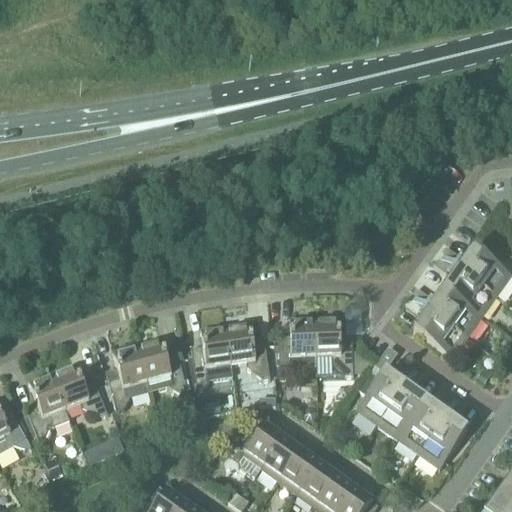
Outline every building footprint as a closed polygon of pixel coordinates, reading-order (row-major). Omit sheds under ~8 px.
[(436,264),(433,269),(451,282),(442,294),(481,322),(511,280),(507,277),(501,273),(472,252),(463,264),(446,252),(442,256),(443,260),(454,268),(451,272),(440,264),(436,264)] [(407,306),(404,310),(422,323),(413,335),(452,363),(481,322),(442,294),(434,305),(416,293),(413,298),(413,301),(425,310),(422,313),(411,305),(407,306)] [(339,322),(314,323),(315,361),(316,371),(316,380),(344,379),(346,381),(353,381),(353,368),(352,361),(352,345),(340,345),(339,322)] [(290,347),(278,347),(279,379),(279,383),(286,383),(297,371),(316,371),(315,361),(314,323),(289,324),(290,347)] [(249,328),(225,331),(230,369),(246,367),(247,373),(263,385),(270,384),(264,349),(253,350),(249,328)] [(203,358),(191,360),(192,362),(195,383),(196,387),(197,395),(203,394),(215,377),(214,371),(230,369),(225,331),(200,335),(203,358)] [(160,343),(136,350),(146,387),(149,396),(168,391),(181,399),(187,397),(184,384),(179,366),(178,362),(177,357),(165,360),(160,343)] [(119,379),(107,382),(108,388),(111,398),(116,416),(123,414),(130,402),(149,396),(146,387),(136,350),(112,356),(119,379)] [(384,377),(356,415),(397,445),(426,406),(414,397),(427,380),(422,376),(418,377),(410,388),(406,386),(414,374),(414,370),(409,367),(399,380),(396,385),(384,376),(384,377)] [(74,369),(51,379),(65,414),(80,408),(82,414),(101,422),(107,419),(102,408),(97,394),(94,386),(83,391),(74,369)] [(483,373),(477,381),(484,386),(490,378),(483,373)] [(370,376),(357,394),(365,400),(378,382),(370,376)] [(36,409),(25,414),(27,419),(33,434),(35,439),(39,447),(45,444),(49,433),(70,425),(65,414),(51,379),(28,388),(36,409)] [(426,406),(397,445),(439,474),(467,435),(455,427),(468,409),(463,405),(459,406),(451,417),(447,415),(455,404),(455,400),(450,396),(437,414),(426,406)] [(181,399),(178,399),(180,406),(192,403),(191,399),(187,397),(181,399)] [(259,410),(275,411),(275,402),(259,402),(259,410)] [(0,457),(12,451),(24,454),(30,451),(28,448),(23,437),(15,424),(10,415),(0,419),(0,457)] [(244,459),(240,466),(240,472),(255,482),(261,474),(283,443),(272,434),(265,430),(262,435),(255,430),(240,451),(247,455),(244,459)] [(283,443),(261,474),(279,486),(301,455),(283,443)] [(301,455),(279,486),(296,499),(319,468),(301,455)] [(319,468),(296,499),(314,511),(336,480),(319,468)] [(511,511),(511,478),(488,511),(511,511)] [(336,480),(314,511),(340,511),(354,493),(336,480)] [(148,506),(143,511),(180,511),(184,508),(166,495),(165,496),(158,492),(148,506)] [(354,493),(340,511),(376,511),(378,511),(371,506),(372,506),(354,493)] [(235,497),(228,507),(234,511),(241,502),(235,497)] [(241,502),(234,511),(243,511),(248,507),(241,502)]
